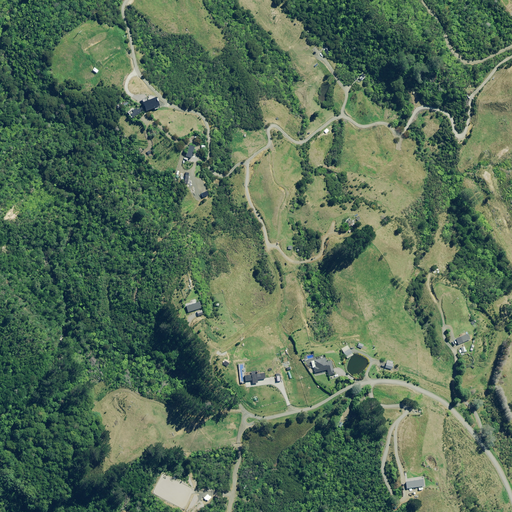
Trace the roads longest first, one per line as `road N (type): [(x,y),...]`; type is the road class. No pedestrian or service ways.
road 1 (track): [(323,401),(253,418),(231,405),(208,371),(214,349),(277,303),(280,271),(240,176),(208,167),(211,130),(197,111),(156,100),(137,72),(119,0)]
road 2 (track): [(419,0),(440,20),(450,50),(476,66),(511,44)]
